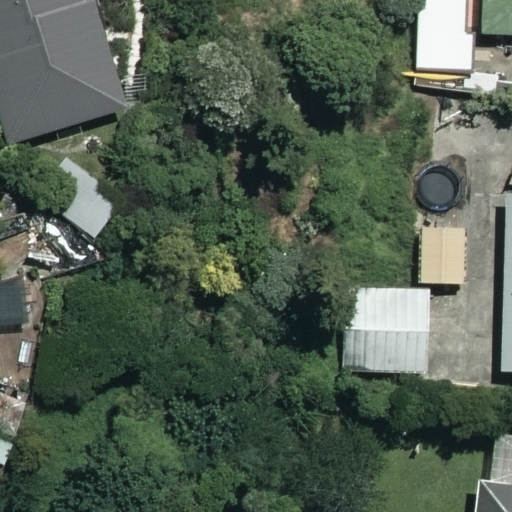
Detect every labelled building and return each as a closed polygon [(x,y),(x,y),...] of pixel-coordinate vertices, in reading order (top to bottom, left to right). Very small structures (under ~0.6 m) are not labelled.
[(132,112),(100,0),(0,0),(0,89),(16,145),(132,112)] [(511,0),(485,0),(484,39),(511,40),(511,0)] [(466,228),(423,229),(425,285),(467,284),(466,228)] [(0,332),(43,328),(37,282),(0,285),(0,332)] [(436,291),(349,293),(351,375),(438,373),(436,291)] [(511,511),(511,479),(461,473),(456,511),(511,511)]
